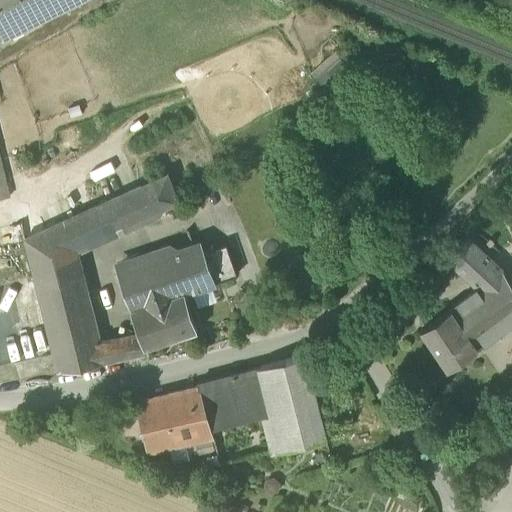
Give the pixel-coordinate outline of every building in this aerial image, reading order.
[(0,0),(0,40),(2,43),(88,0),(0,0)] [(0,199),(9,197),(0,159),(0,199)] [(24,241),(35,288),(83,276),(77,249),(177,203),(167,175),(24,241)] [(448,260),(478,288),(501,273),(498,269),(494,265),(469,241),(448,260)] [(204,253),(200,242),(116,270),(131,313),(184,295),(184,297),(215,286),(215,284),(204,253)] [(204,253),(215,284),(236,276),(226,246),(204,253)] [(511,289),(501,273),(478,288),(451,309),(421,330),(448,370),(478,349),(511,323),(511,289)] [(57,374),(95,365),(92,346),(101,344),(83,276),(35,288),(57,374)] [(140,335),(145,349),(146,349),(196,332),(184,297),(184,295),(131,313),(140,335)] [(140,335),(130,337),(135,357),(147,354),(146,349),(145,349),(140,335)] [(120,360),(135,357),(130,337),(116,341),(120,360)] [(95,365),(120,360),(116,341),(101,344),(92,346),(95,365)] [(267,437),(272,454),(286,451),(327,440),(305,356),(258,369),(249,371),(261,418),(267,437)] [(198,384),(199,388),(212,431),(261,418),(249,371),(198,384)] [(192,428),(195,443),(214,438),(212,431),(199,388),(171,395),(180,430),(192,428)] [(135,404),(147,454),(195,443),(192,428),(180,430),(171,395),(135,404)]
